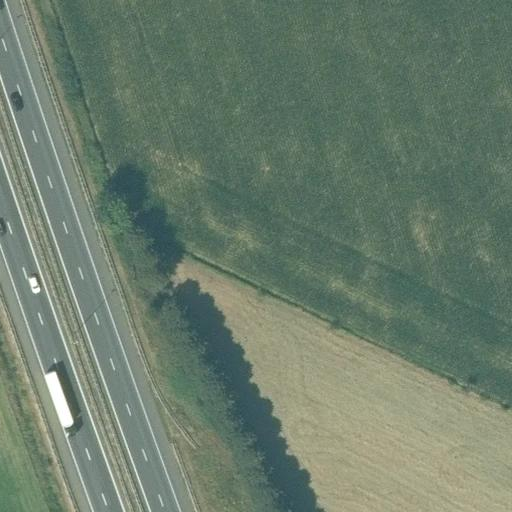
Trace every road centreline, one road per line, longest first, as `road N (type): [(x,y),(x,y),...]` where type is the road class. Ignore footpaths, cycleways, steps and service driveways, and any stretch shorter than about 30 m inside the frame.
road 1 (motorway): [(164,511),(0,49)]
road 2 (motorway): [(0,176),(115,511)]
